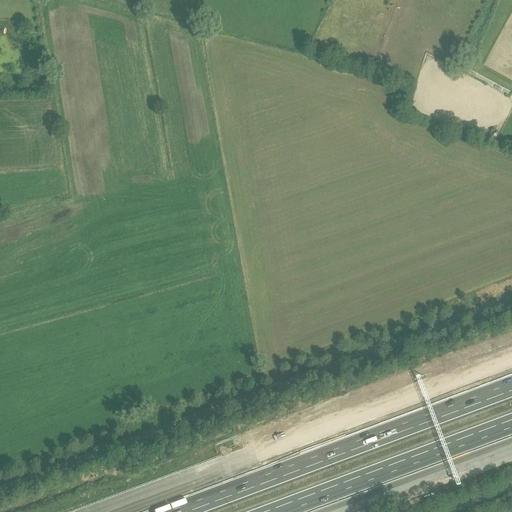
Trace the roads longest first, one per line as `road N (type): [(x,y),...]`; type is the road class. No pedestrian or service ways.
road 1 (unclassified): [(511,299),(0,491)]
road 2 (motorway): [(511,383),(168,511)]
road 3 (motorway): [(312,511),(511,437)]
